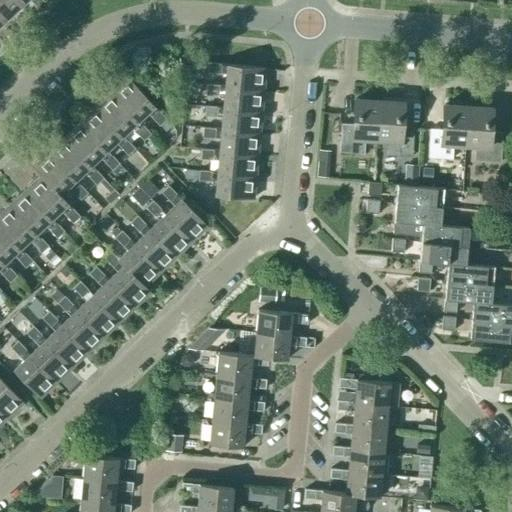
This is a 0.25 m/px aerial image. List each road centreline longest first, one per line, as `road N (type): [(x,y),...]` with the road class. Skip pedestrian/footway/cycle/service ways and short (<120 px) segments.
road 1 (unclassified): [(0,491),(285,219)]
road 2 (unclassified): [(141,511),(145,466),(293,478),(304,367),(370,308)]
road 3 (tertiary): [(0,116),(72,48),(114,24),(165,11),(310,26)]
road 4 (unclassified): [(511,461),(370,308)]
road 5 (tertiary): [(310,26),(511,42)]
road 6 (unclassified): [(285,219),(294,200),(310,26)]
road 7 (unclassified): [(370,308),(285,219)]
